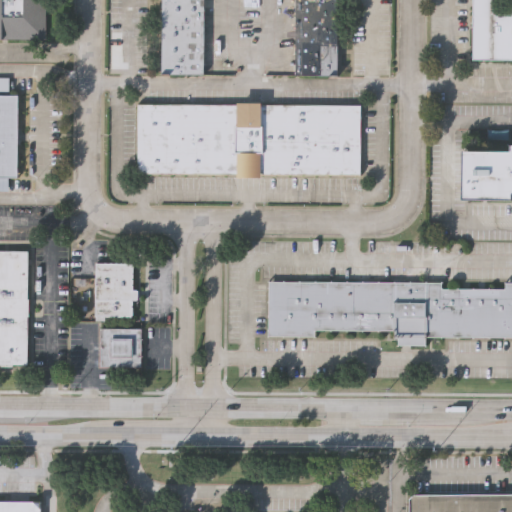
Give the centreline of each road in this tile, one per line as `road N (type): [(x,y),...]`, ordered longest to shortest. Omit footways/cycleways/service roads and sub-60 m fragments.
road 1 (residential): [(212,218),(375,220),(401,209),(412,0)]
road 2 (residential): [(212,218),(118,219),(95,206),(89,0)]
road 3 (secondary): [(350,407),(49,406)]
road 4 (secondary): [(203,437),(408,439)]
road 5 (residential): [(184,219),(187,394),(203,407)]
road 6 (residential): [(203,407),(214,394),(212,218)]
